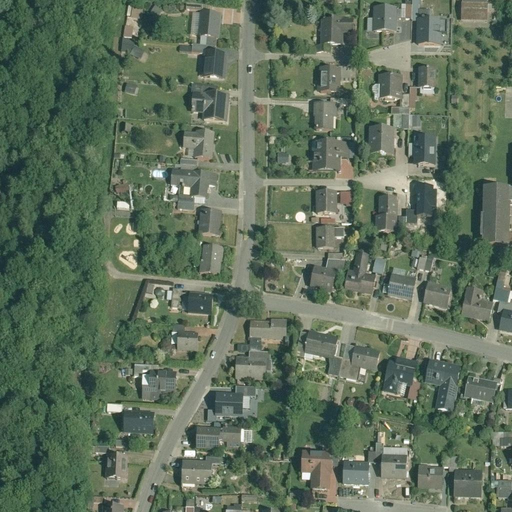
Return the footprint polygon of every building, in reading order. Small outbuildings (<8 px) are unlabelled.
[(459,22),(487,22),(487,4),(459,4),(459,22)] [(398,13),(394,13),(394,22),(402,22),(402,8),(398,8),(398,13)] [(416,8),(408,8),(408,23),(413,23),(427,23),(427,13),(416,13),(416,8)] [(158,22),(162,14),(153,9),(149,17),(158,22)] [(394,12),(372,11),(371,34),(380,34),(393,35),(394,22),(394,13),(394,12)] [(218,41),(220,17),(198,15),(196,39),(207,40),(215,41),(218,41)] [(354,23),(320,22),(319,50),(343,51),(343,36),(353,37),(354,23)] [(438,48),(438,24),(427,23),(413,23),(412,47),(438,48)] [(132,46),(134,26),(124,25),(121,52),(127,52),(127,45),(132,46)] [(207,40),(206,50),(214,50),(215,41),(207,40)] [(138,59),(141,53),(132,48),(129,55),(138,59)] [(203,54),(214,55),(214,50),(206,50),(191,48),(191,56),(203,57),(203,54)] [(224,84),(227,56),(214,55),(203,54),(203,57),(200,82),(224,84)] [(340,72),(339,84),(350,85),(351,70),(340,70),(340,72)] [(339,84),(340,72),(317,71),(316,96),(339,97),(339,84)] [(436,73),(418,72),(417,91),(435,92),(436,73)] [(401,98),(402,80),(378,79),(376,103),(398,104),(401,105),(401,98)] [(126,84),(125,92),(134,94),(136,86),(126,84)] [(408,91),(408,99),(407,109),(415,109),(416,91),(408,91)] [(227,128),(229,98),(192,96),(191,117),(203,118),(202,126),(227,128)] [(408,99),(401,98),(401,105),(398,104),(398,111),(407,111),(407,109),(408,99)] [(330,102),(330,107),(336,107),(336,117),(345,117),(345,110),(351,110),(351,102),(330,102)] [(330,107),(313,107),(313,118),(314,118),(314,129),(318,129),(318,134),(332,134),(332,121),(336,121),(336,117),(336,107),(330,107)] [(130,128),(120,127),(120,136),(129,137),(130,128)] [(392,158),(392,131),(368,131),(367,158),(392,158)] [(212,163),(214,137),(196,136),(196,137),(184,136),(183,153),(194,154),(194,162),(212,163)] [(432,168),(433,140),(415,140),(415,146),(411,146),(410,168),(432,168)] [(312,175),(340,175),(340,161),(347,161),(348,146),(315,145),(315,154),(312,154),(312,175)] [(287,167),(288,156),(276,156),(276,167),(287,167)] [(216,189),(217,177),(171,174),(170,190),(190,191),(190,201),(194,201),(206,202),(208,188),(216,189)] [(128,185),(115,189),(118,197),(130,193),(128,185)] [(433,189),(412,188),(411,210),(432,210),(433,189)] [(507,206),(507,193),(479,192),(478,248),(505,249),(507,206)] [(338,196),(316,195),(316,218),(337,218),(338,196)] [(397,218),(398,200),(379,200),(378,218),(375,218),(374,234),(396,235),(396,232),(397,218)] [(221,215),(200,213),(198,238),(220,240),(221,215)] [(405,219),(397,218),(396,232),(405,232),(405,219)] [(317,252),(335,252),(335,241),(345,241),(345,231),(317,231),(317,252)] [(197,253),(198,244),(188,244),(187,252),(197,253)] [(221,279),(223,251),(201,250),(199,277),(221,279)] [(328,254),(328,263),(345,263),(345,254),(328,254)] [(356,256),(352,274),(366,277),(370,259),(356,256)] [(419,260),(417,271),(429,273),(431,262),(419,260)] [(386,263),(375,261),(372,274),(383,277),(386,263)] [(328,263),(326,271),(337,274),(342,276),(345,263),(328,263)] [(309,290),(331,296),(337,274),(326,271),(315,269),(309,290)] [(357,295),(371,298),(375,279),(366,277),(352,274),(348,273),(344,293),(357,296),(357,295)] [(386,299),(410,303),(414,280),(391,276),(386,299)] [(422,306),(445,311),(450,289),(426,284),(422,306)] [(457,318),(486,324),(490,305),(476,302),(478,293),(464,289),(457,318)] [(166,302),(171,303),(170,312),(178,313),(178,307),(187,308),(189,297),(179,296),(180,292),(173,291),(172,294),(167,294),(166,302)] [(212,318),(214,297),(189,295),(189,297),(187,308),(187,316),(212,318)] [(511,335),(511,313),(502,311),(497,332),(511,335)] [(249,342),(250,342),(261,342),(285,342),(286,323),(271,323),(271,325),(250,325),(249,342)] [(334,359),(338,340),(309,334),(308,338),(304,356),(329,361),(334,362),(334,359)] [(198,356),(198,336),(178,335),(177,342),(171,342),(171,348),(177,348),(177,355),(198,356)] [(304,356),(308,338),(299,336),(295,359),(303,361),(304,356)] [(248,356),(260,356),(261,342),(250,342),(250,348),(238,347),(238,354),(247,354),(247,356),(248,356)] [(352,362),(350,369),(360,371),(376,374),(380,354),(354,349),(352,362)] [(236,360),(235,383),(265,384),(265,374),(271,375),(271,363),(265,363),(266,356),(260,356),(248,356),(248,360),(236,360)] [(341,361),(334,359),(334,362),(329,361),(326,376),(338,379),(341,361)] [(407,387),(413,363),(396,359),(395,362),(389,361),(381,394),(393,397),(396,384),(407,387)] [(352,362),(341,361),(338,379),(357,382),(360,371),(350,369),(352,362)] [(457,369),(427,363),(422,386),(437,389),(432,412),(449,416),(454,390),(452,390),(457,369)] [(132,378),(149,379),(149,374),(149,369),(133,368),(132,378)] [(173,400),(174,375),(167,375),(167,377),(158,377),(158,374),(149,374),(149,379),(147,399),(173,400)] [(494,386),(466,380),(461,400),(490,406),(494,386)] [(235,390),(235,396),(243,396),(243,398),(255,399),(255,391),(235,390)] [(217,416),(242,417),(243,398),(243,396),(235,396),(218,395),(217,416)] [(153,438),(154,416),(124,415),(123,437),(153,438)] [(241,434),(197,431),(195,455),(220,457),(220,448),(240,449),(241,434)] [(506,451),(511,451),(510,442),(496,442),(497,451),(506,451)] [(106,458),(109,458),(109,451),(95,450),(95,457),(106,458)] [(382,459),(381,483),(403,484),(404,454),(382,453),(382,459)] [(310,494),(329,495),(330,480),(332,480),(333,466),(330,465),(331,458),(323,458),(323,460),(310,459),(311,457),(302,457),(301,479),(311,479),(310,494)] [(126,483),(128,459),(109,458),(106,458),(104,482),(126,483)] [(446,477),(452,478),(452,475),(455,475),(455,462),(447,462),(446,473),(446,477)] [(212,465),(182,464),(181,489),(211,489),(212,465)] [(368,492),(369,468),(344,467),(343,491),(368,492)] [(439,494),(440,473),(439,473),(428,473),(428,470),(416,470),(415,493),(439,494)] [(451,502),(478,503),(479,476),(455,475),(452,475),(452,478),(451,502)] [(511,504),(511,498),(508,498),(508,486),(496,485),(495,503),(511,504)]
